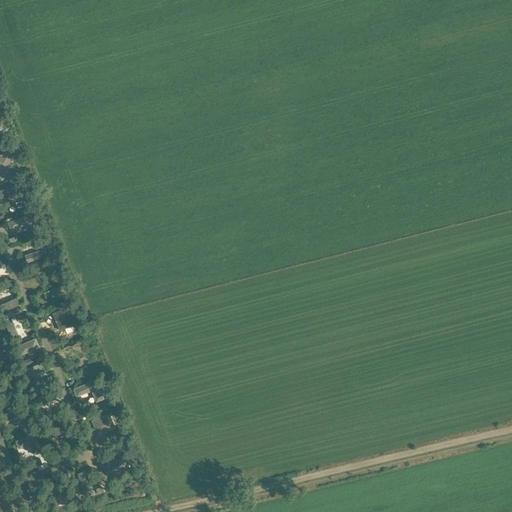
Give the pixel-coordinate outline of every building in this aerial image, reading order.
[(17,173),(9,152),(0,155),(0,173),(2,172),(7,175),(7,177),(17,173)] [(0,198),(19,192),(16,184),(0,190),(0,198)] [(31,213),(8,222),(11,230),(26,224),(29,231),(37,228),(31,213)] [(42,249),(25,255),(27,262),(44,256),(42,249)] [(46,263),(27,269),(30,276),(49,270),(46,263)] [(59,286),(44,292),(46,297),(60,292),(61,291),(59,286)] [(18,296),(2,303),(5,310),(21,303),(18,296)] [(67,308),(53,313),(60,330),(74,324),(67,308)] [(47,311),(40,314),(42,319),(49,317),(47,311)] [(12,319),(6,321),(12,336),(19,334),(13,319),(12,319)] [(35,339),(17,347),(20,355),(39,347),(35,339)] [(83,341),(62,350),(68,365),(89,355),(83,341)] [(42,362),(25,369),(28,376),(28,377),(46,369),(43,362),(42,362)] [(0,388),(16,382),(13,375),(0,380),(0,388)] [(104,398),(96,379),(74,388),(77,396),(92,390),(96,401),(104,398)] [(54,391),(35,398),(38,406),(57,398),(54,391)] [(107,401),(100,404),(103,411),(110,409),(107,401)] [(6,412),(3,413),(6,421),(9,419),(25,413),(22,405),(6,412)] [(115,427),(109,414),(92,420),(98,434),(115,427)] [(63,424),(45,430),(48,438),(65,432),(67,431),(64,423),(63,424)] [(42,452),(35,434),(16,441),(19,448),(30,444),(34,454),(42,452)] [(127,456),(108,464),(110,471),(111,472),(130,465),(127,456)] [(78,473),(86,496),(94,494),(86,471),(78,473)] [(60,483),(53,485),(59,504),(66,501),(60,483)] [(0,511),(13,511),(5,490),(0,491),(0,511)]
